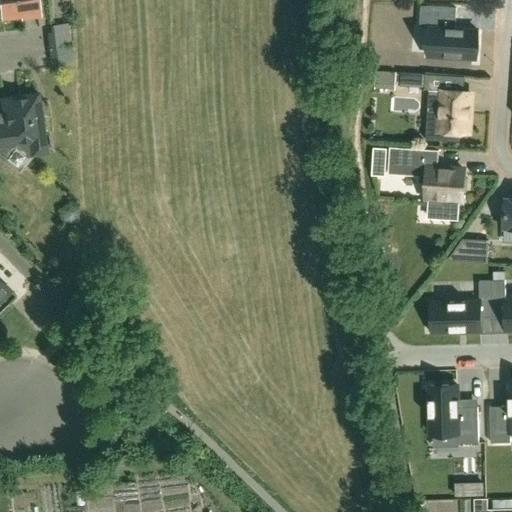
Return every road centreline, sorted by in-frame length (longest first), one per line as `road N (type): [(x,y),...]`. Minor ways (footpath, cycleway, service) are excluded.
road 1 (residential): [(22,400),(136,345),(166,339),(381,342)]
road 2 (residential): [(509,0),(499,146),(511,165)]
road 3 (residential): [(511,354),(402,354),(381,342)]
